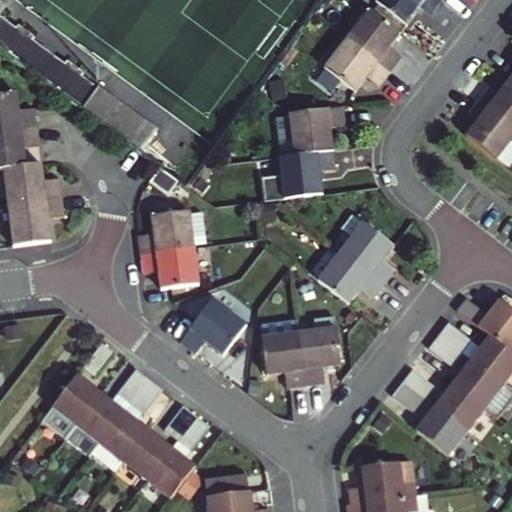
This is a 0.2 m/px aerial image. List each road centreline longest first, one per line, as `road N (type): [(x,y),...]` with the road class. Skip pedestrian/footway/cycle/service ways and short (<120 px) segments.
road 1 (residential): [(472,244),(403,184),(396,147),(504,0)]
road 2 (residential): [(76,292),(305,464)]
road 3 (residential): [(305,464),(472,244)]
road 4 (residential): [(118,175),(113,222),(76,292)]
